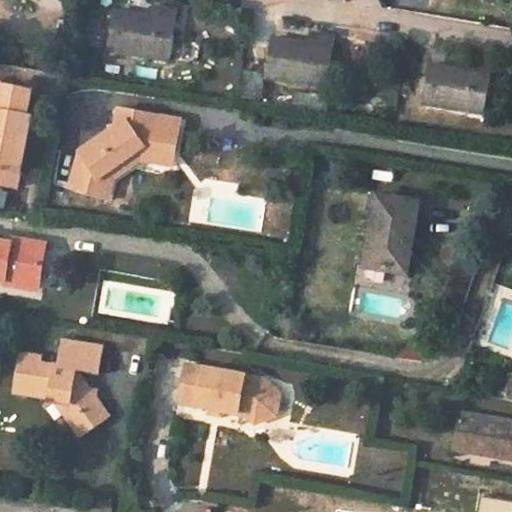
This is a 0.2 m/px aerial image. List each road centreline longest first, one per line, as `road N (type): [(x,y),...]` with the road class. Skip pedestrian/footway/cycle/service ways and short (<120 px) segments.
road 1 (unknown): [(511,218),(444,368),(421,376),(266,349)]
road 2 (unknown): [(75,234),(188,264),(211,300),(266,349)]
